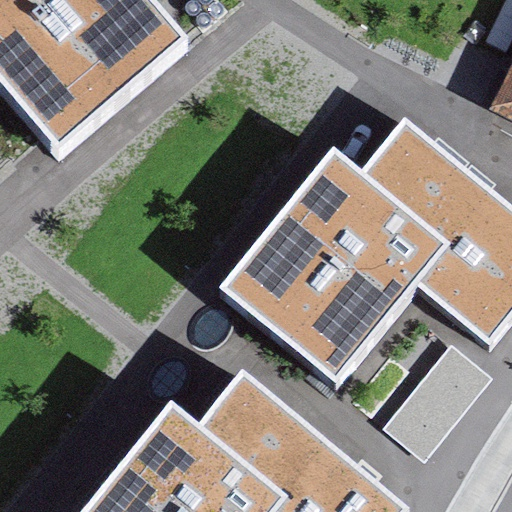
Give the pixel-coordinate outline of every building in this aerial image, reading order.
[(148,0),(0,0),(0,81),(68,160),(194,52),(148,0)] [(511,99),(503,117),(511,121),(511,99)] [(511,199),(413,119),(368,175),(341,153),(230,289),(345,382),(426,282),(495,338),(511,316),(511,199)] [(426,461),(498,378),(456,343),(385,426),(426,461)] [(253,380),(207,435),(181,414),(101,511),(405,511),(410,506),(253,380)]
